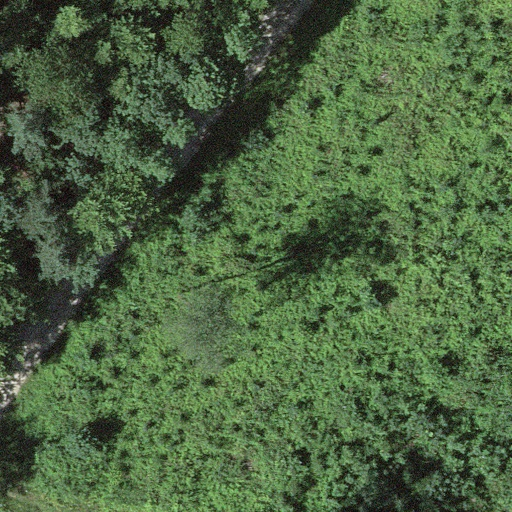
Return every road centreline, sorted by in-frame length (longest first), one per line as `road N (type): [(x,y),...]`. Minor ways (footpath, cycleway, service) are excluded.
road 1 (track): [(305,0),(0,395)]
road 2 (track): [(115,511),(0,472)]
